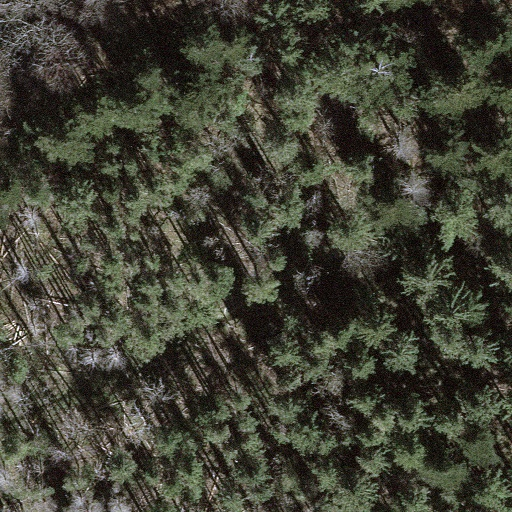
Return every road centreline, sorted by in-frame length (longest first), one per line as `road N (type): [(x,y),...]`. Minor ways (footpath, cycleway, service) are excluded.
road 1 (track): [(0,412),(278,283),(440,231),(511,220)]
road 2 (track): [(200,0),(91,63),(0,133)]
